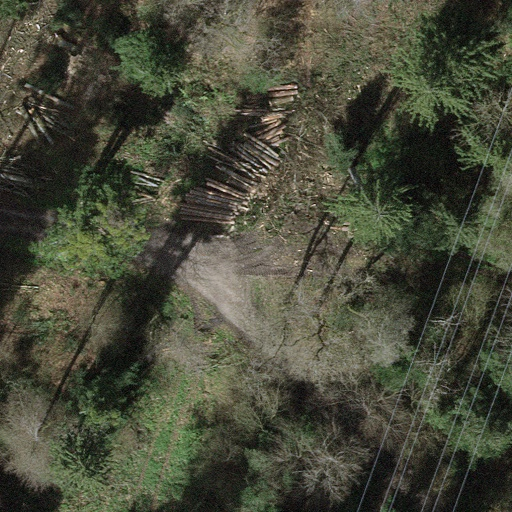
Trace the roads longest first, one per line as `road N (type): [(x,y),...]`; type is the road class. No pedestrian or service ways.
road 1 (track): [(428,511),(292,377),(221,267),(0,230)]
road 2 (track): [(511,307),(335,273),(221,267)]
